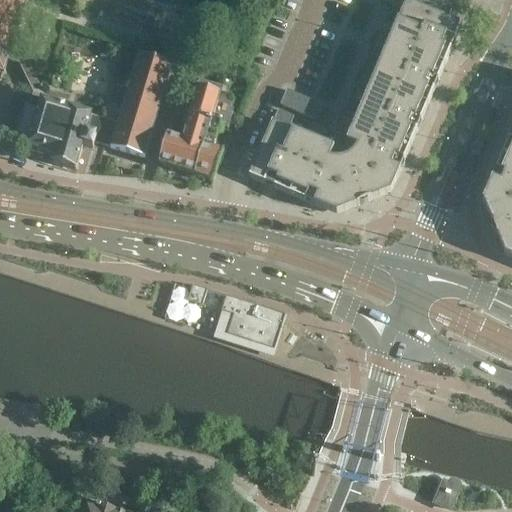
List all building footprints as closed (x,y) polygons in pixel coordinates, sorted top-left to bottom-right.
[(20,65),(27,80),(34,76),(26,59),(11,54),(12,49),(17,51),(21,39),(17,37),(24,17),(29,0),(0,0),(0,73),(4,74),(8,62),(20,65)] [(398,24),(453,48),(463,26),(448,20),(457,0),(456,0),(379,0),(380,0),(391,5),(404,11),(398,24)] [(381,65),(437,85),(453,48),(398,24),(393,38),(379,33),(373,46),(387,52),(381,65)] [(155,56),(174,62),(177,52),(158,47),(155,56)] [(119,125),(101,120),(94,145),(101,147),(145,160),(172,66),(160,62),(151,60),(139,56),(119,125)] [(364,104),(420,128),(437,85),(381,65),(376,78),(362,72),(357,85),(370,91),(364,104)] [(34,76),(27,80),(34,95),(29,110),(26,109),(18,135),(30,139),(27,149),(54,157),(52,165),(76,172),(83,147),(92,150),(94,145),(101,120),(42,102),(44,97),(34,76)] [(159,165),(213,181),(218,169),(223,155),(223,154),(212,152),(218,131),(227,133),(232,116),(229,114),(232,103),(219,99),(221,91),(199,84),(197,92),(191,91),(187,105),(193,106),(182,142),(168,138),(159,165)] [(280,108),(316,123),(323,107),(287,92),(280,108)] [(353,131),(349,141),(404,165),(420,128),(364,104),(359,118),(345,112),(340,125),(353,131)] [(275,190),(277,191),(298,135),(289,131),(294,118),(278,111),(249,178),(250,179),(265,186),(275,190)] [(305,203),(309,205),(329,148),(320,144),(325,131),(313,126),(308,139),(298,135),(277,191),(305,203)] [(511,135),(496,172),(511,178),(511,135)] [(345,151),(342,152),(365,206),(391,195),(404,165),(349,141),(345,151)] [(309,205),(319,209),(337,217),(365,206),(342,152),(339,153),(329,148),(309,205)] [(493,226),(496,235),(511,226),(511,178),(496,172),(491,185),(490,197),(490,200),(490,202),(490,206),(490,209),(491,218),(493,226)] [(511,226),(496,235),(500,243),(506,250),(511,256),(511,226)] [(189,303),(188,304),(202,308),(207,292),(198,289),(193,288),(192,292),(189,303)] [(202,308),(221,314),(226,298),(207,292),(202,308)] [(285,317),(226,298),(221,314),(215,333),(274,352),(283,326),(285,317)] [(288,318),(285,317),(283,326),(274,352),(215,333),(213,341),(274,360),(285,325),(288,318)] [(436,505),(450,511),(459,490),(459,489),(459,487),(458,485),(456,484),(455,483),(453,483),(451,484),(448,487),(444,485),(436,504),(436,505)] [(82,511),(115,511),(86,503),(82,511)]
